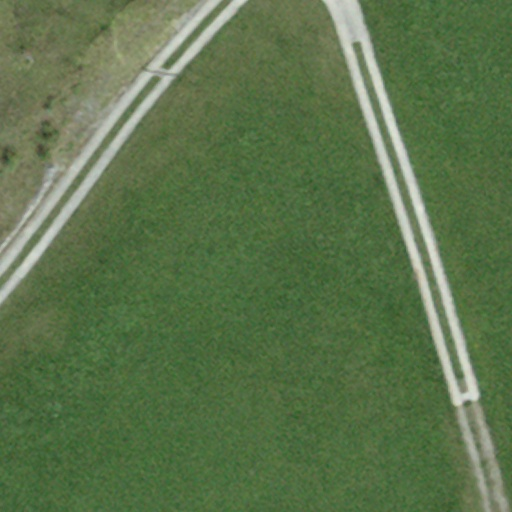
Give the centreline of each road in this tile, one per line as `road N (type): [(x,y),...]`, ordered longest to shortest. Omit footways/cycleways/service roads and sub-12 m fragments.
road 1 (unclassified): [(321,0),(338,16),(486,511)]
road 2 (track): [(255,0),(87,176),(0,295)]
